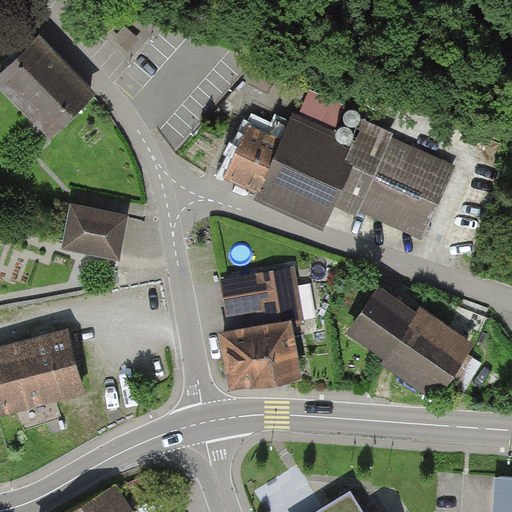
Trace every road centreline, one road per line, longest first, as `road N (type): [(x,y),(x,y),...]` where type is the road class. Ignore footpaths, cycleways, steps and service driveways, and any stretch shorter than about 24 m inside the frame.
road 1 (unclassified): [(175,196),(213,201),(496,295)]
road 2 (tertiary): [(511,431),(277,415),(204,423)]
road 3 (residential): [(175,196),(134,123),(21,0)]
road 4 (residential): [(204,423),(175,196)]
road 5 (tertiary): [(204,423),(0,511)]
